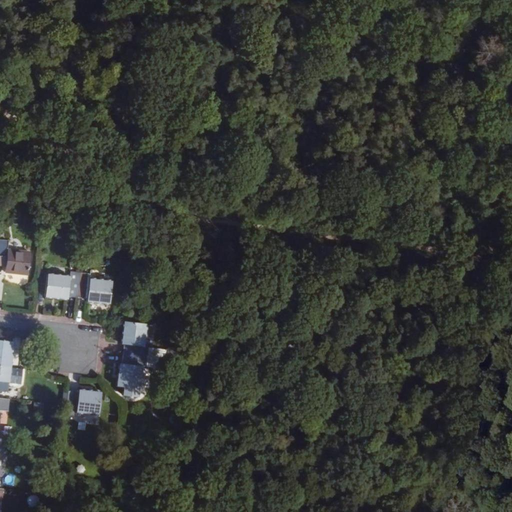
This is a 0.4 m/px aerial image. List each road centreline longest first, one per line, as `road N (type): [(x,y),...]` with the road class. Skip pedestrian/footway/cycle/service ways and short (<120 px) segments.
road 1 (track): [(0,112),(129,195),(188,217),(511,263)]
road 2 (track): [(360,511),(470,257)]
road 3 (track): [(488,260),(511,108)]
